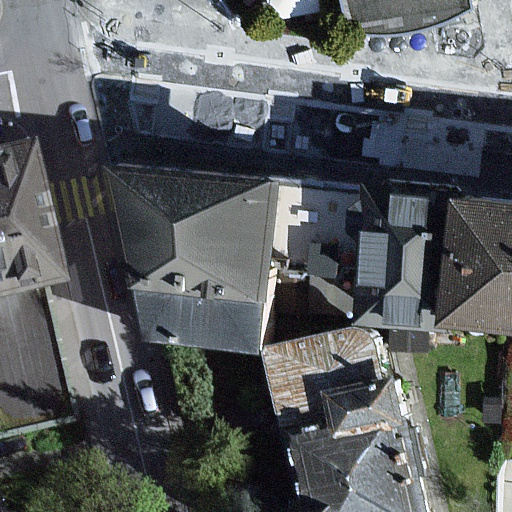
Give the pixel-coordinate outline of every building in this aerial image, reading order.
[(345,0),(351,23),(368,32),(388,33),(413,32),(447,20),(477,4),(476,0),(345,0)] [(281,352),(282,344),(289,271),(297,169),(118,150),(158,338),(203,337),(202,353),(273,352),(281,352)] [(0,299),(44,290),(16,157),(0,160),(0,299)] [(289,271),(365,277),(374,177),(297,169),(289,271)] [(397,325),(450,320),(464,187),(374,177),(365,277),(366,323),(373,323),(397,325)] [(511,191),(464,187),(450,320),(511,326),(511,191)] [(0,439),(72,425),(44,290),(0,299),(0,439)] [(440,511),(397,325),(373,323),(282,344),(281,352),(273,352),(310,511),(440,511)]
